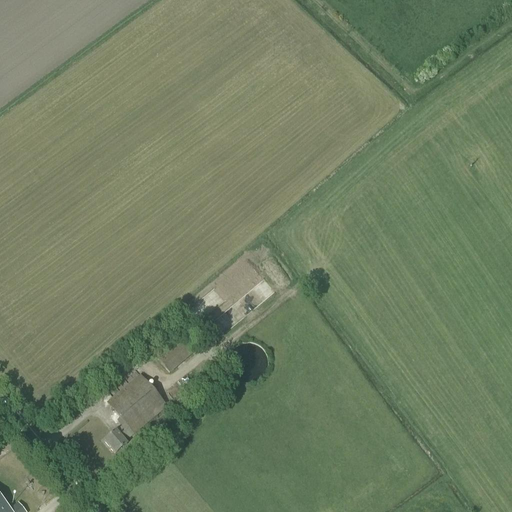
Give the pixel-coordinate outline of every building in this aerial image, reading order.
[(181,343),(174,349),(186,362),(192,357),(181,343)] [(133,435),(165,408),(139,377),(107,404),(125,425),(115,433),(115,432),(104,442),(115,455),(126,446),(122,441),(131,433),(133,435)] [(194,389),(185,377),(178,383),(187,395),(194,389)] [(209,380),(194,395),(202,404),(206,401),(208,402),(215,395),(213,394),(218,388),(209,380)] [(9,511),(0,500),(0,511),(24,511),(18,504),(9,511)]
